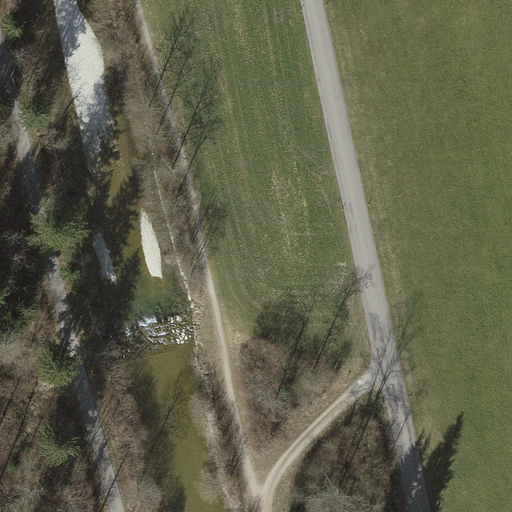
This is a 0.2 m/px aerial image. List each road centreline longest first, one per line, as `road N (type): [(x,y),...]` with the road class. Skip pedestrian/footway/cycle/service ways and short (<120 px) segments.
road 1 (track): [(259,511),(194,192),(137,0)]
road 2 (unclassified): [(417,511),(312,0)]
road 3 (track): [(0,61),(117,511)]
road 4 (track): [(390,369),(343,402),(281,468),(258,506)]
